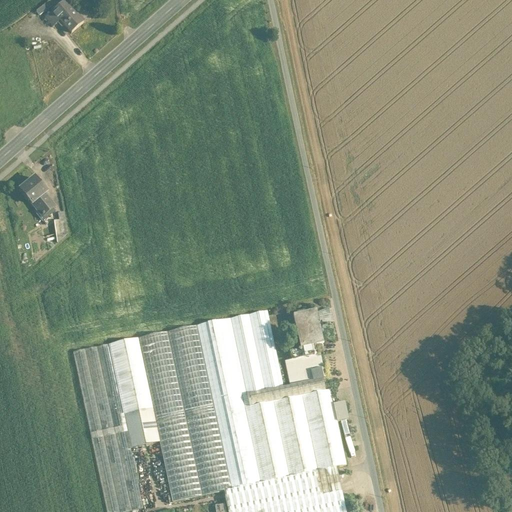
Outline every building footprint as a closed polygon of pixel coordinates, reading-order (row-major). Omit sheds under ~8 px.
[(50,1),(36,12),(39,16),(54,5),(50,1)] [(76,18),(63,3),(50,15),(58,24),(60,22),(71,34),(83,24),(77,17),(76,18)] [(50,15),(45,19),(53,28),(58,24),(50,15)] [(35,180),(21,191),(32,205),(41,197),(46,194),(35,180)] [(49,207),(39,214),(44,220),(56,211),(54,209),(57,207),(46,194),(41,197),(49,207)] [(41,197),(32,205),(39,214),(49,207),(41,197)] [(55,233),(55,236),(47,242),(49,249),(67,234),(63,213),(58,214),(59,220),(57,221),(59,233),(55,233)] [(267,312),(230,320),(247,396),(283,389),(267,312)] [(316,312),(296,316),(304,349),(313,347),(323,345),(316,312)] [(230,320),(196,327),(231,491),(260,485),(244,410),(249,409),(247,396),(230,320)] [(196,327),(137,340),(152,410),(159,443),(172,503),(201,498),(223,493),(231,491),(196,327)] [(137,340),(109,346),(124,416),(152,410),(137,340)] [(109,346),(73,354),(106,511),(133,511),(143,510),(131,450),(124,416),(109,346)] [(304,349),(289,352),(291,362),(295,361),(295,360),(315,356),(313,347),(304,349)] [(315,356),(295,360),(295,361),(301,385),(322,381),(325,380),(320,355),(315,356)] [(291,362),(285,363),(290,387),(301,385),(295,361),(291,362)] [(283,389),(247,396),(249,409),(325,392),(322,381),(301,385),(290,387),(283,389)] [(249,409),(244,410),(260,485),(336,468),(346,466),(337,423),(333,406),(330,391),(325,392),(249,409)] [(344,403),(333,406),(337,423),(348,421),(344,403)] [(152,410),(124,416),(131,450),(159,443),(152,410)] [(231,491),(223,493),(227,511),(345,511),(336,468),(260,485),(231,491)]
